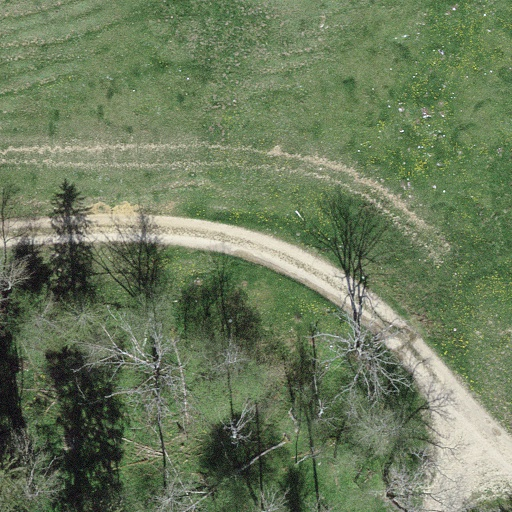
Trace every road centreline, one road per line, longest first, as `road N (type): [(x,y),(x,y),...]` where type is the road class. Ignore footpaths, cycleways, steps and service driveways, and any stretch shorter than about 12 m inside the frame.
road 1 (track): [(466,437),(413,354),(354,296),(294,262),(219,238),(148,231),(0,239)]
road 2 (track): [(511,469),(466,437),(440,511)]
